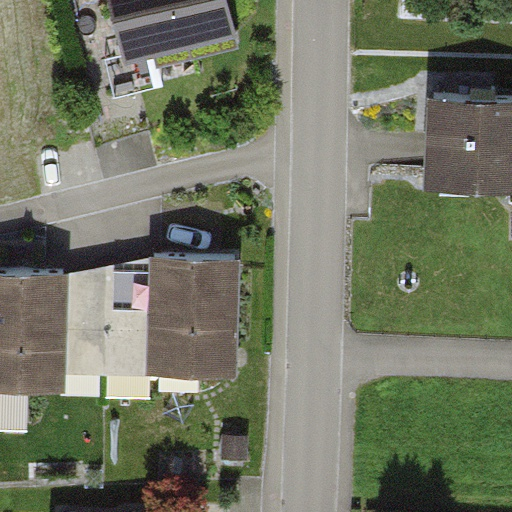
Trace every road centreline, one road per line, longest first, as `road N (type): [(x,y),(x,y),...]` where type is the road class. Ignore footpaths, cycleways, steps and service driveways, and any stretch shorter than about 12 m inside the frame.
road 1 (residential): [(314,351),(323,0)]
road 2 (unclassified): [(314,351),(511,362)]
road 3 (residential): [(307,511),(314,351)]
